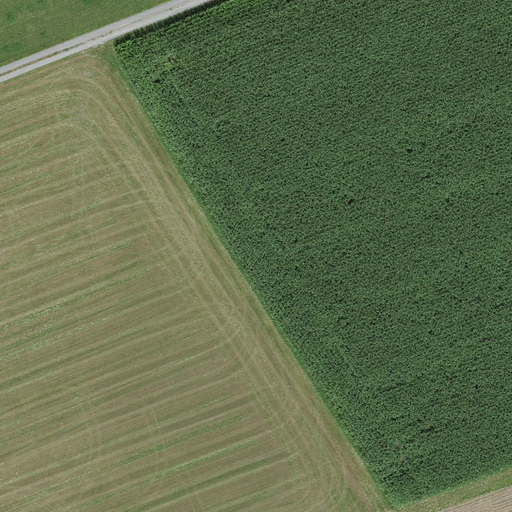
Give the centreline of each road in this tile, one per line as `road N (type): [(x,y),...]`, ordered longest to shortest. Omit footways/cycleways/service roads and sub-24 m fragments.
road 1 (track): [(382,511),(95,33)]
road 2 (track): [(179,0),(0,70)]
